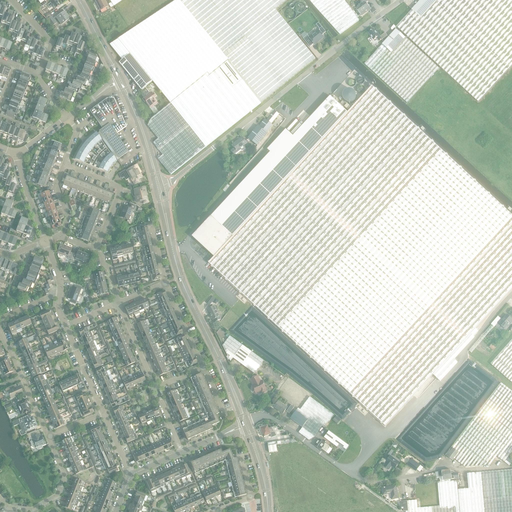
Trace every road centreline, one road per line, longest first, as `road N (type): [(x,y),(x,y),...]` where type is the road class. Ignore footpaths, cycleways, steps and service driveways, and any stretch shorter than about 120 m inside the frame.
road 1 (unclassified): [(161,184),(399,0)]
road 2 (unclassified): [(248,421),(272,418),(370,481),(504,465)]
road 3 (secondary): [(234,395),(183,287),(166,223)]
road 4 (residential): [(97,245),(121,187),(63,163)]
road 5 (residential): [(48,436),(64,475),(59,491),(31,509),(0,498)]
